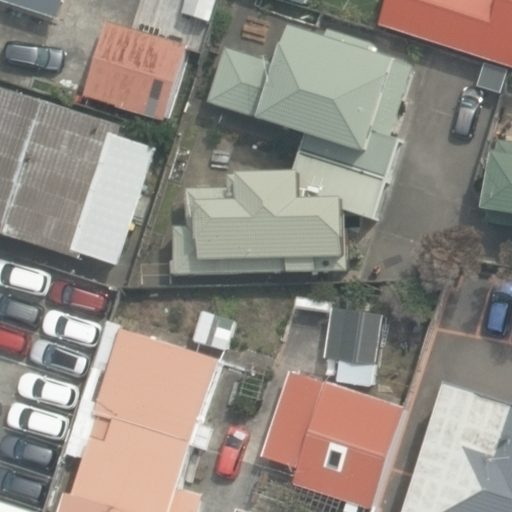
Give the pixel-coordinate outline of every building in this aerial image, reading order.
[(118,0),(0,0),(0,42),(12,5),(107,36),(118,0)] [(511,61),(511,0),(438,0),(427,33),(511,61)] [(204,51),(126,25),(100,102),(177,129),(204,51)] [(409,160),(439,69),(333,35),(319,78),(280,65),(264,114),(409,160)] [(213,144),(19,86),(0,150),(0,225),(173,277),(213,144)] [(279,203),(238,209),(249,281),(399,259),(385,165),(276,180),(279,203)] [(183,486),(222,357),(126,328),(128,324),(111,318),(69,452),(88,457),(77,492),(69,490),(62,511),(201,511),(208,495),(183,486)] [(410,406),(294,369),(266,455),(303,467),(301,473),(309,476),(307,485),(378,508),(410,406)] [(511,511),(511,406),(456,390),(413,511),(511,511)]
